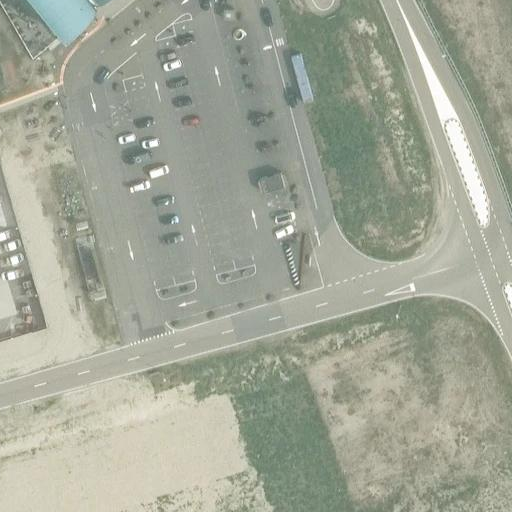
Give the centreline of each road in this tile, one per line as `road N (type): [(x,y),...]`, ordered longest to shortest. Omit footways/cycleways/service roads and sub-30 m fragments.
road 1 (unclassified): [(181,0),(88,76),(155,354)]
road 2 (unclassified): [(339,302),(259,0)]
road 3 (unclassified): [(425,63),(433,120),(482,260)]
road 4 (unclassified): [(511,243),(462,111),(425,63)]
road 5 (unclassified): [(155,354),(339,302)]
road 6 (unclassified): [(0,396),(155,354)]
road 7 (unclassified): [(339,302),(482,260)]
